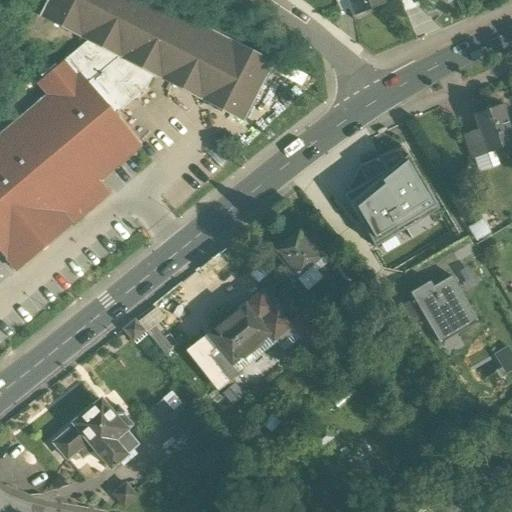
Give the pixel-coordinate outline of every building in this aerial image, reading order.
[(271,65),(146,0),(50,0),(42,17),(89,42),(154,75),(242,121),(271,65)] [(347,0),(351,9),(348,10),(353,20),(363,16),(362,13),(384,3),(383,0),(347,0)] [(414,4),(412,0),(399,0),(403,8),(414,4)] [(154,75),(89,42),(57,69),(68,82),(78,73),(114,116),(146,89),(154,75)] [(57,69),(37,85),(39,87),(44,92),(48,98),(68,82),(57,69)] [(48,98),(0,138),(0,253),(5,259),(6,259),(10,263),(25,251),(21,246),(58,215),(69,229),(109,195),(98,182),(139,147),(114,116),(78,73),(68,82),(48,98)] [(511,132),(503,106),(473,117),(478,132),(487,155),(511,145),(511,132)] [(478,132),(465,136),(473,159),(487,155),(478,132)] [(342,195),(374,248),(440,209),(404,148),(360,167),(342,195)] [(18,272),(69,229),(58,215),(21,246),(25,251),(10,263),(18,272)] [(322,259),(299,232),(276,251),(288,265),(282,270),(293,283),(322,259)] [(364,286),(347,264),(336,272),(353,294),(364,286)] [(467,270),(456,276),(466,294),(477,287),(467,270)] [(430,283),(410,294),(439,344),(477,322),(452,279),(433,289),(430,283)] [(275,312),(261,295),(246,307),(269,335),(273,340),(289,327),(276,311),(275,312)] [(245,306),(207,337),(230,366),(269,335),(246,307),(245,306)] [(186,354),(217,392),(237,375),(230,366),(207,337),(186,354)] [(511,350),(510,347),(497,355),(508,374),(511,371),(511,350)] [(199,410),(188,399),(167,419),(186,439),(200,425),(192,416),(199,410)] [(75,427),(53,444),(66,460),(76,452),(82,459),(94,449),(111,469),(138,447),(125,431),(130,427),(121,415),(122,414),(116,407),(109,413),(100,402),(73,425),(75,427)] [(135,497),(125,484),(112,494),(123,507),(135,497)] [(472,511),(428,489),(418,508),(424,511),(472,511)]
